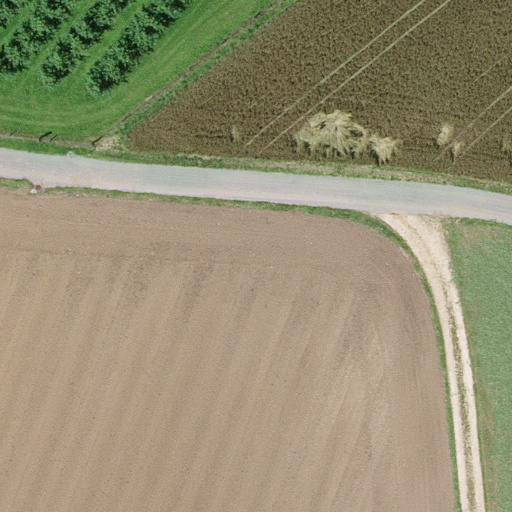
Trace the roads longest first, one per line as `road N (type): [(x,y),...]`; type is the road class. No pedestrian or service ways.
road 1 (track): [(511,215),(0,160)]
road 2 (track): [(404,203),(457,326),(476,511)]
